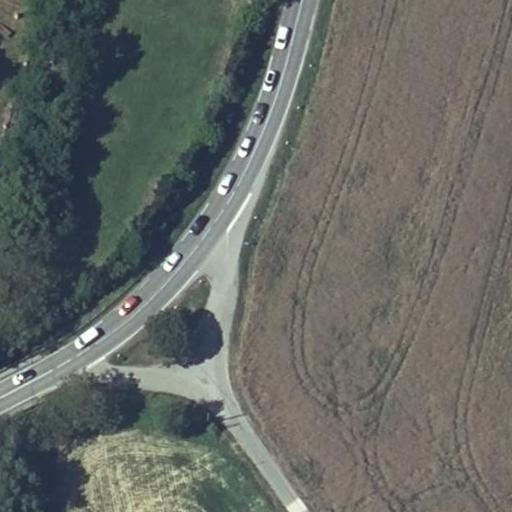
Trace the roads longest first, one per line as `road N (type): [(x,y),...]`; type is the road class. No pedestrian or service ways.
road 1 (secondary): [(72,357),(156,294),(225,204)]
road 2 (secondary): [(225,204),(302,0)]
road 3 (unclassified): [(225,204),(223,284),(196,375)]
road 4 (unclassified): [(196,375),(296,511)]
road 5 (unclassified): [(196,375),(100,376),(72,357)]
